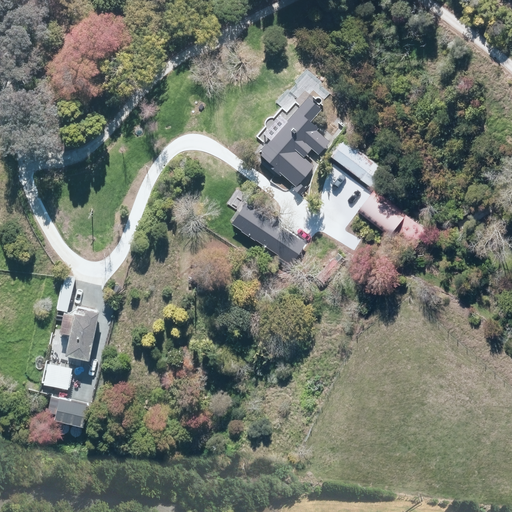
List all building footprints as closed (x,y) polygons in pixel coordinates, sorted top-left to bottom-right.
[(258,153),(297,187),(315,166),(298,151),(319,127),(298,108),(258,153)] [(346,137),(333,154),(376,188),(389,171),(346,137)] [(429,230),(377,189),(360,211),(412,252),(429,230)] [(248,232),(292,265),(307,246),(262,212),(248,232)] [(73,310),(65,352),(90,357),(99,309),(85,307),(84,312),(73,310)] [(47,384),(78,389),(82,366),(51,361),(47,384)]
